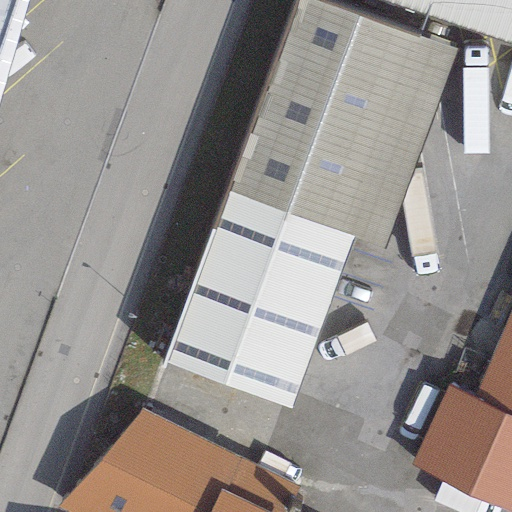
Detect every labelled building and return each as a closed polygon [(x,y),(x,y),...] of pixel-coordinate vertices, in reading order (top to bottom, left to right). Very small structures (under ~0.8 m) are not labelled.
[(0,0),(0,49),(16,0),(0,0)] [(454,49),(315,0),(293,0),(163,361),(288,405),(349,237),(382,249),(454,49)] [(511,0),(374,0),(511,47),(511,0)] [(511,511),(511,298),(470,397),(445,387),(409,471),(507,511),(511,511)] [(281,511),(294,485),(140,409),(59,502),(53,511),(54,511),(281,511)]
